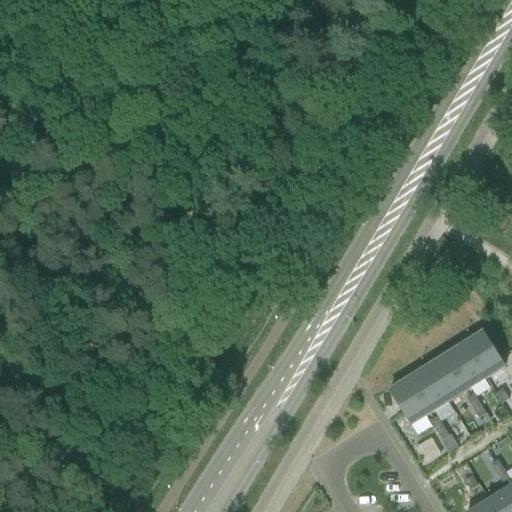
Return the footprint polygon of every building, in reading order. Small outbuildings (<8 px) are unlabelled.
[(471,341),(463,346),(477,367),(485,381),(487,380),(504,369),(495,355),(482,334),(472,340),(471,339),(470,340),(471,341)] [(452,353),(445,357),(458,379),(467,393),(469,391),(470,391),(485,381),(477,367),(463,346),(453,352),(453,351),(452,351),(452,353)] [(436,363),(426,369),(440,391),(448,404),(451,403),(467,393),(458,379),(445,357),(437,362),(436,361),(435,362),(436,363)] [(416,375),(407,381),(421,403),(429,416),(433,414),(448,404),(440,391),(426,369),(417,375),(416,374),(415,374),(416,375)] [(399,386),(389,392),(411,427),(414,425),(429,416),(421,403),(407,381),(400,385),(399,384),(398,385),(399,386)] [(496,395),(495,395),(497,399),(501,405),(508,401),(504,395),(502,391),(496,395)] [(472,397),(466,400),(472,410),(478,406),(479,405),(473,396),(472,397)] [(478,406),(472,410),(475,414),(478,419),(480,418),(485,415),(482,409),(479,405),(478,406)] [(436,419),(430,423),(436,433),(441,429),(443,428),(437,418),(436,419)] [(441,429),(436,433),(439,438),(441,442),(449,438),(446,433),(443,428),(441,429)] [(498,462),(490,466),(496,476),(503,471),(498,462)] [(503,471),(496,476),(502,485),(503,485),(509,481),(507,478),(503,471)] [(471,478),(464,482),(470,492),(478,488),(471,478)] [(488,502),(487,502),(493,511),(511,511),(511,494),(509,489),(506,490),(488,502)] [(481,506),(471,511),(493,511),(487,502),(481,506)]
